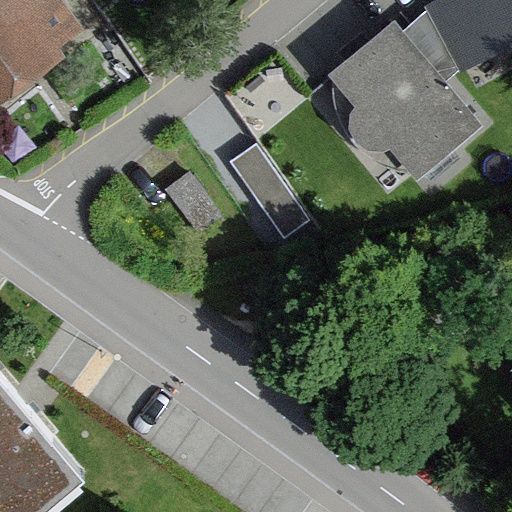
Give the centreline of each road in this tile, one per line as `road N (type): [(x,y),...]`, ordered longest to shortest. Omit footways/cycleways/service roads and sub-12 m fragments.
road 1 (residential): [(7,226),(401,511)]
road 2 (residential): [(302,0),(7,226)]
